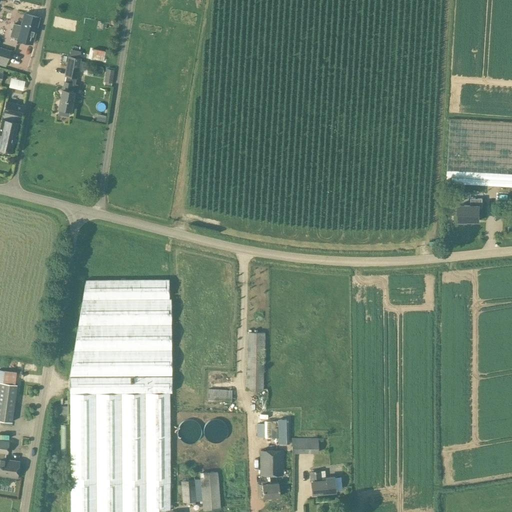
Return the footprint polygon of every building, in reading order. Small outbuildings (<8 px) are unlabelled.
[(39,17),(25,13),(21,26),(14,24),(10,36),(18,38),(17,40),(32,44),(39,17)] [(0,61),(7,63),(11,50),(0,46),(0,61)] [(81,60),(81,58),(68,56),(64,76),(77,79),(78,72),(81,60)] [(105,68),(103,82),(112,84),(114,69),(105,68)] [(10,78),(9,87),(28,90),(29,80),(10,78)] [(62,90),(59,108),(70,110),(74,92),(70,91),(71,83),(65,82),(63,90),(62,90)] [(2,119),(0,128),(0,150),(3,151),(5,150),(13,152),(20,123),(19,123),(21,116),(24,106),(6,102),(4,111),(4,112),(3,119),(2,119)] [(64,117),(63,119),(49,117),(46,131),(60,134),(59,142),(76,145),(76,142),(80,143),(82,134),(78,133),(81,120),(64,117)] [(511,122),(450,119),(446,183),(511,186),(511,122)] [(458,205),(458,221),(467,221),(479,221),(479,207),(482,207),(482,199),(471,199),(471,205),(458,205)] [(70,483),(70,511),(146,511),(146,510),(170,510),(170,482),(169,392),(172,392),(171,298),(169,298),(169,279),(85,279),(69,376),(69,393),(70,483)] [(248,332),(246,390),(263,391),(265,332),(248,332)] [(0,380),(0,419),(12,421),(17,384),(0,380)] [(232,390),(208,389),(208,401),(231,402),(232,390)] [(277,430),(271,430),(271,437),(277,437),(278,444),(289,444),(289,419),(277,419),(277,430)] [(211,421),(211,436),(225,436),(225,421),(211,421)] [(319,453),(319,437),(291,438),(292,453),(318,453),(319,453)] [(0,439),(0,473),(17,476),(19,461),(5,459),(6,452),(7,452),(9,441),(0,439)] [(260,450),(260,473),(260,476),(261,476),(262,484),(263,498),(280,496),(278,482),(270,483),(269,475),(283,475),(283,450),(260,450)] [(218,471),(200,473),(203,510),(221,509),(218,471)] [(312,493),(327,492),(327,491),(335,490),(335,491),(334,477),(325,478),(326,480),(320,480),(320,471),(311,472),(312,481),(311,481),(312,493)] [(200,494),(199,479),(181,480),(183,502),(197,501),(196,495),(200,494)]
